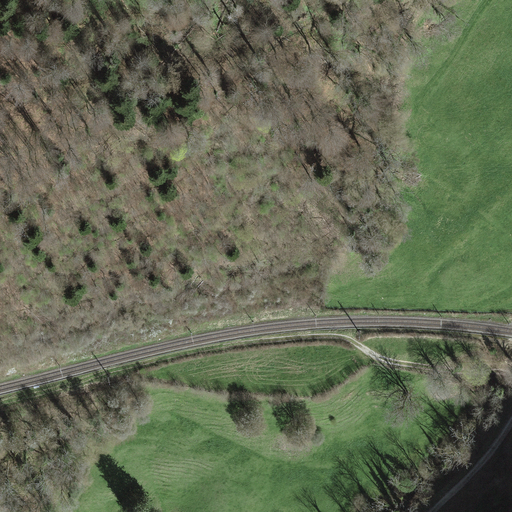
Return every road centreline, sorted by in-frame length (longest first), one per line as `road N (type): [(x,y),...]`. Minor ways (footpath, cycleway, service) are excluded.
road 1 (track): [(511,373),(396,363),(327,333),(180,352),(0,400)]
road 2 (track): [(432,511),(511,421)]
